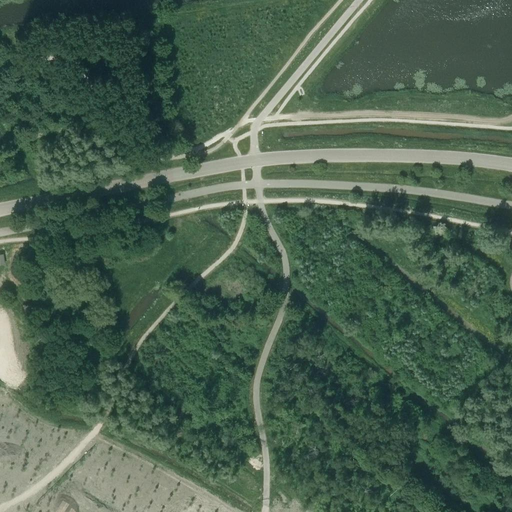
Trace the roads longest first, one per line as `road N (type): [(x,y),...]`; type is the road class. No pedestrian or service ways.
road 1 (unclassified): [(0,208),(254,160),(389,155),(511,165)]
road 2 (unknown): [(240,123),(371,113),(511,120)]
road 3 (unknown): [(0,148),(70,129),(118,162),(136,162),(206,151),(240,123)]
road 4 (unknown): [(240,123),(341,0)]
